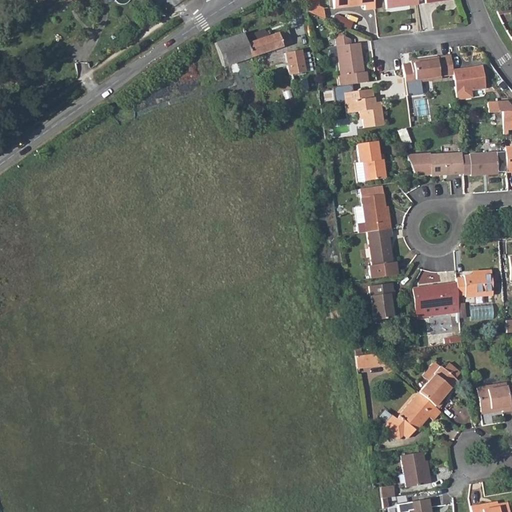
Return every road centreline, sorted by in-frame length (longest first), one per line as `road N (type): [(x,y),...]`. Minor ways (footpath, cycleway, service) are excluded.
road 1 (tertiary): [(0,165),(226,5)]
road 2 (residential): [(456,203),(421,211),(413,232),(418,244),(444,249),(458,220)]
